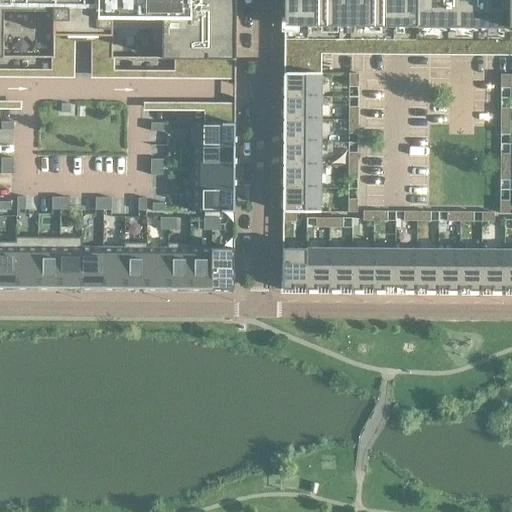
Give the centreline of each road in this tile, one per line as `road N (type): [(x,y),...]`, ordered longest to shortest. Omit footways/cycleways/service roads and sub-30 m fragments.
road 1 (residential): [(259,0),(257,307)]
road 2 (residential): [(257,307),(0,305)]
road 3 (residential): [(511,310),(257,307)]
road 4 (unknown): [(259,25),(498,31)]
